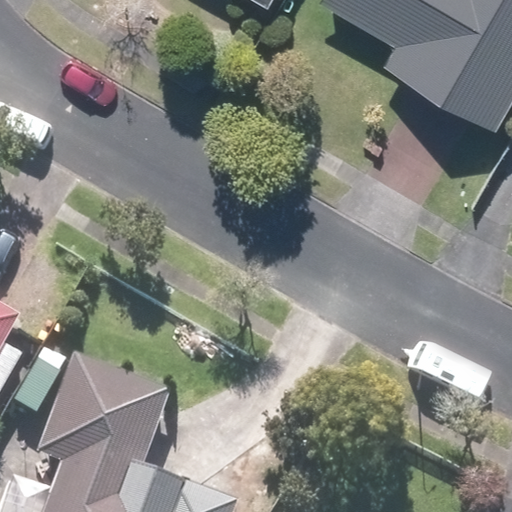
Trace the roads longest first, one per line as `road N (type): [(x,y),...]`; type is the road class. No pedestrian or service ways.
road 1 (residential): [(511,358),(0,81)]
road 2 (unknown): [(448,323),(511,217)]
